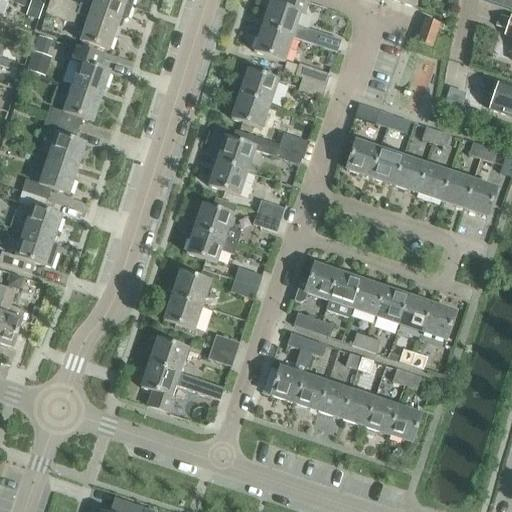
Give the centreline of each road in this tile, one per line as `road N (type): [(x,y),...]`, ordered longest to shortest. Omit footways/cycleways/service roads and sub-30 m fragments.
road 1 (residential): [(219,459),(372,15),(326,0)]
road 2 (residential): [(59,408),(89,332),(118,289),(208,0)]
road 3 (residential): [(382,511),(219,459)]
road 4 (residential): [(219,459),(59,408)]
